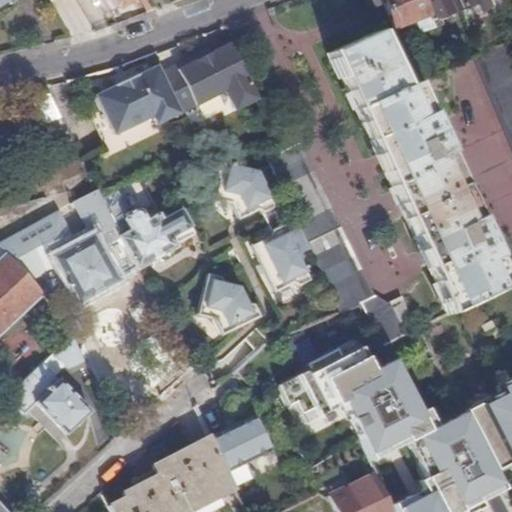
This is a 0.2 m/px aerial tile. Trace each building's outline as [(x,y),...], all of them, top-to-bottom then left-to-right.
[(102,0),(108,11),(126,0),(102,0)] [(382,0),(393,27),(428,13),(422,0),(382,0)] [(422,0),(428,13),(431,19),(460,8),(456,0),(422,0)] [(456,0),(460,8),(480,0),(456,0)] [(445,300),(441,302),(448,316),(506,287),(458,183),(413,83),(402,87),(377,32),(328,54),(339,79),(343,77),(386,171),(424,254),(445,300)] [(480,52),(477,54),(511,138),(511,53),(507,41),(480,52)] [(187,59),(161,72),(181,113),(220,93),(226,96),(234,111),(257,99),(228,44),(190,63),(187,59)] [(161,72),(158,66),(137,75),(116,86),(95,95),(102,110),(114,135),(153,118),(157,126),(181,113),(161,72)] [(115,84),(116,86),(137,75),(136,74),(115,84)] [(27,91),(54,145),(69,137),(46,87),(27,91)] [(267,158),(326,283),(325,283),(340,312),(341,313),(359,306),(382,348),(405,337),(415,332),(403,302),(390,309),(370,300),(353,263),(295,145),(284,150),(283,150),(267,158)] [(215,176),(232,216),(267,201),(249,161),(215,176)] [(80,172),(61,181),(66,191),(85,183),(80,172)] [(155,189),(150,178),(100,202),(106,215),(155,189)] [(128,280),(124,274),(135,268),(118,238),(114,229),(106,215),(100,202),(100,201),(96,192),(73,203),(91,237),(50,259),(75,304),(117,281),(119,285),(128,280)] [(130,232),(118,238),(135,268),(136,270),(176,248),(175,246),(192,236),(193,235),(181,212),(178,212),(161,222),(158,216),(147,222),(141,211),(135,210),(126,215),(124,222),(130,232)] [(0,511),(2,511),(0,509),(0,334),(42,295),(43,294),(14,246),(24,239),(36,232),(31,224),(23,211),(0,224),(0,249),(4,254),(0,258),(0,511)] [(14,246),(43,294),(42,295),(57,318),(68,311),(24,239),(14,246)] [(253,317),(232,275),(205,289),(208,293),(194,300),(213,337),(253,317)] [(418,353),(421,351),(428,365),(436,360),(420,329),(415,332),(405,337),(412,351),(418,353)] [(68,371),(70,374),(84,367),(69,337),(52,353),(68,371)] [(321,368),(316,358),(272,380),(278,393),(289,388),(287,384),(321,368)] [(57,380),(56,381),(40,364),(4,398),(22,417),(26,413),(57,443),(89,412),(57,380)] [(329,416),(328,413),(342,407),(336,397),(321,368),(287,384),(289,388),(278,393),(297,429),(325,416),(326,418),(329,416)] [(497,394),(463,412),(476,437),(494,472),(511,462),(511,378),(494,388),(497,394)] [(362,397),(419,511),(433,511),(443,497),(385,386),(362,397)] [(349,391),(336,397),(342,407),(344,406),(354,401),(349,391)] [(252,417),(210,437),(226,472),(269,452),(252,417)] [(123,494),(124,498),(107,507),(110,511),(187,511),(233,488),(226,472),(210,437),(153,466),(155,470),(159,477),(140,486),(123,494)] [(293,447),(310,468),(311,469),(334,455),(326,442),(316,447),(309,437),(293,447)] [(505,503),(505,502),(509,500),(476,437),(457,446),(466,463),(458,466),(453,458),(443,464),(445,467),(442,469),(441,470),(443,473),(443,475),(463,511),(488,498),(492,507),(495,508),(505,503)] [(159,477),(155,470),(137,479),(140,486),(159,477)] [(332,499),(338,511),(373,511),(372,509),(389,500),(377,476),(332,499)] [(394,511),(389,500),(372,509),(373,511),(394,511)]
